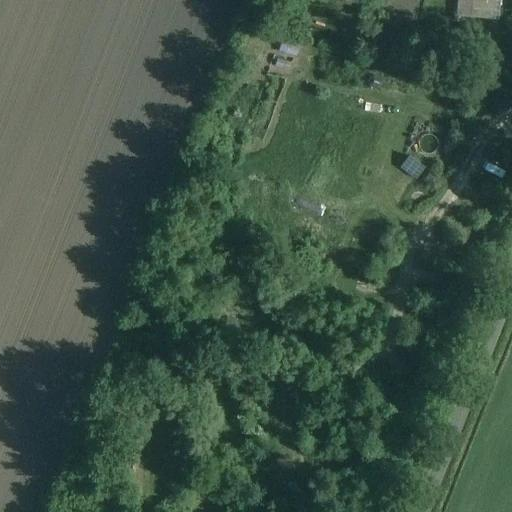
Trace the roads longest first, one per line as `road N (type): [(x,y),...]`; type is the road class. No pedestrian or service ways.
road 1 (track): [(323,385),(222,365),(187,368),(158,388),(145,423),(146,511)]
road 2 (unclassified): [(421,511),(511,282)]
